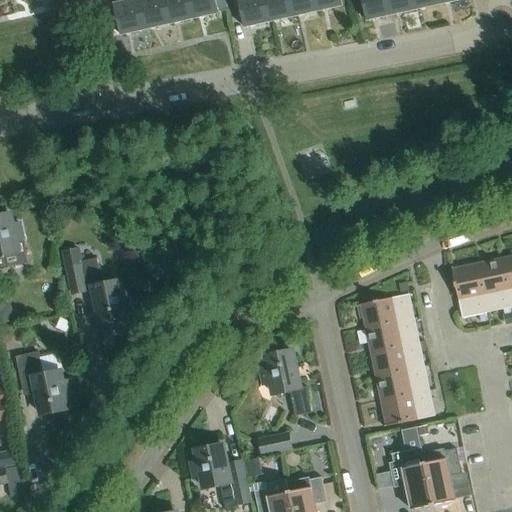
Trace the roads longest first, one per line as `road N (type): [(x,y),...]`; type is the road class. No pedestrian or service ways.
road 1 (residential): [(0,128),(502,30)]
road 2 (residential): [(113,511),(231,339),(318,296)]
road 3 (residential): [(359,511),(318,296)]
road 4 (residential): [(485,343),(511,498)]
road 5 (residential): [(431,245),(451,350),(485,343)]
road 6 (residential): [(32,511),(105,400)]
road 7 (residential): [(318,296),(431,245)]
